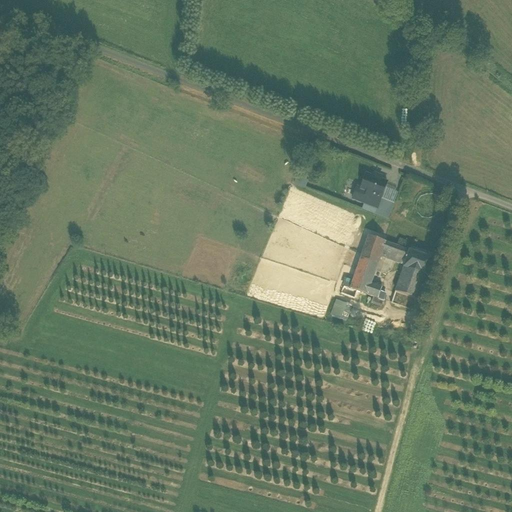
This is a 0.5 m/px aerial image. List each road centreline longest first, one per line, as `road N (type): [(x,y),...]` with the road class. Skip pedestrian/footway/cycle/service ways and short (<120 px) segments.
road 1 (track): [(0,12),(317,133)]
road 2 (track): [(375,511),(415,337),(464,189)]
road 3 (residential): [(317,133),(511,208)]
road 4 (track): [(415,170),(434,0)]
